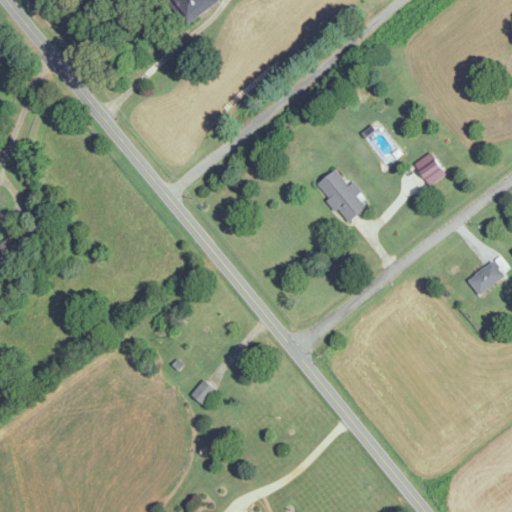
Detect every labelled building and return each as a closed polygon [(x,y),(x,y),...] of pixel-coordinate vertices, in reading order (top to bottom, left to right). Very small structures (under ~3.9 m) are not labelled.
[(169,0),(186,24),(219,2),(217,0),(169,0)] [(432,185),(447,172),(430,153),(415,165),(432,185)] [(347,186),(339,170),(321,179),(342,223),(369,209),(355,182),(347,186)] [(0,271),(18,257),(20,249),(10,236),(0,244),(0,271)] [(193,395),(204,403),(215,388),(205,380),(193,395)]
